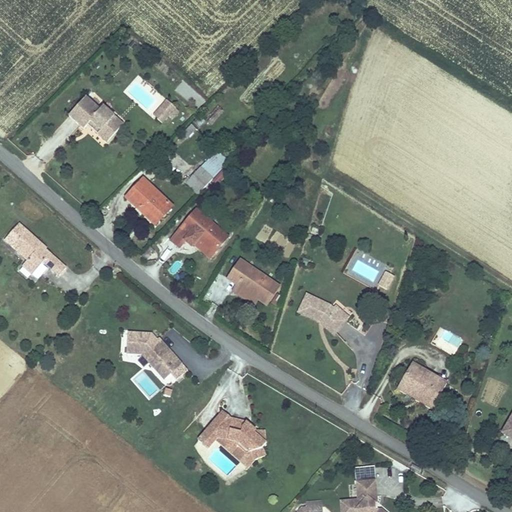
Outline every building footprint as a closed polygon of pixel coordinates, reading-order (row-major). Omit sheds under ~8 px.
[(195,107),(203,99),(184,81),(176,89),(195,107)] [(98,105),(85,93),(67,111),(82,126),(85,122),(104,140),(116,127),(107,118),(113,112),(102,102),(98,105)] [(177,108),(165,96),(151,110),(161,120),(167,113),(170,116),(177,108)] [(122,121),(113,112),(107,118),(116,127),(122,121)] [(212,180),(225,166),(214,154),(200,168),(212,180)] [(197,195),(212,180),(200,168),(186,183),(197,195)] [(143,179),(125,197),(154,223),(170,206),(143,179)] [(198,239),(212,252),(227,237),(196,210),(171,239),(178,246),(184,241),(191,247),(194,244),(198,239)] [(44,245),(29,233),(17,247),(22,250),(20,253),(30,261),(25,267),(35,275),(46,263),(62,277),(69,269),(43,246),(44,245)] [(208,256),(212,252),(198,239),(194,244),(208,256)] [(249,288),(258,295),(267,300),(278,282),(239,257),(228,274),(235,280),(234,283),(246,292),(249,288)] [(386,289),(393,276),(385,271),(378,284),(386,289)] [(253,302),(258,295),(249,288),(246,292),(234,283),(231,288),(253,302)] [(392,313),(398,290),(388,287),(387,290),(382,288),(376,309),(392,313)] [(327,304),(307,293),(298,310),(317,321),(333,334),(345,319),(331,306),(327,304)] [(335,303),(331,306),(345,319),(348,316),(335,303)] [(452,356),(462,341),(442,329),(433,344),(452,356)] [(130,336),(130,356),(145,357),(158,371),(164,366),(173,378),(179,385),(190,375),(173,354),(171,356),(160,344),(155,336),(130,336)] [(163,342),(160,344),(171,356),(173,354),(163,342)] [(447,385),(412,363),(396,388),(404,393),(407,388),(434,405),(447,385)] [(164,366),(158,371),(167,384),(173,378),(164,366)] [(407,388),(404,393),(431,410),(434,405),(407,388)] [(226,417),(201,445),(210,454),(218,446),(220,443),(241,447),(239,453),(247,461),(253,460),(256,468),(266,465),(263,456),(268,450),(256,439),(258,437),(248,429),(234,425),(226,417)] [(511,420),(502,437),(511,443),(511,420)] [(256,439),(268,450),(267,438),(258,437),(256,439)] [(248,476),(256,468),(253,460),(247,461),(239,453),(241,447),(220,443),(218,446),(248,476)] [(380,511),(379,490),(359,490),(361,509),(344,510),(343,511),(380,511)]
